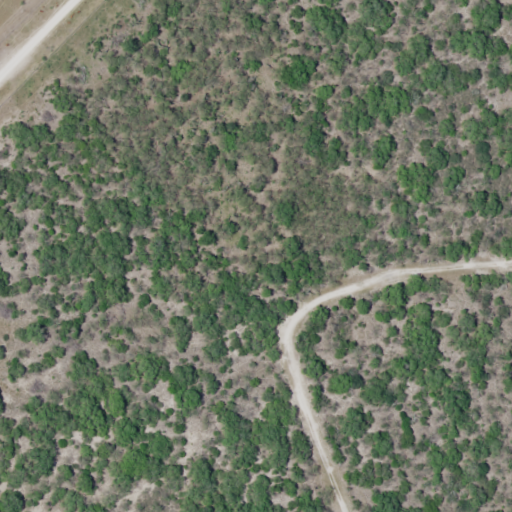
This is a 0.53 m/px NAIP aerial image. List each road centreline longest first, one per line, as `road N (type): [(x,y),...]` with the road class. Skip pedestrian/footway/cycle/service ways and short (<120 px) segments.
road 1 (residential): [(511,297),(283,316)]
road 2 (residential): [(329,511),(273,369),(283,316)]
road 3 (residential): [(0,85),(96,0)]
